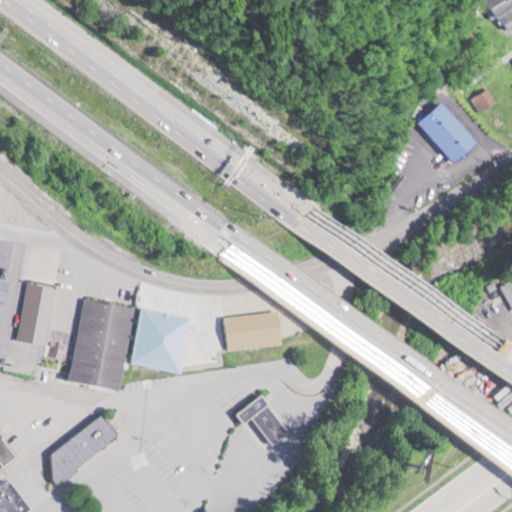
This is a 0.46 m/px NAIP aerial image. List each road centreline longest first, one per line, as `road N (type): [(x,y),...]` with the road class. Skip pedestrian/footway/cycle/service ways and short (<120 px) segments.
road 1 (tertiary): [(85,243),(161,278),(234,282),(289,272),(395,228),(511,153)]
road 2 (motorway): [(296,203),(7,0)]
road 3 (motorway): [(221,234),(468,405)]
road 4 (motorway): [(0,79),(221,234)]
road 5 (motorway): [(511,354),(296,203)]
